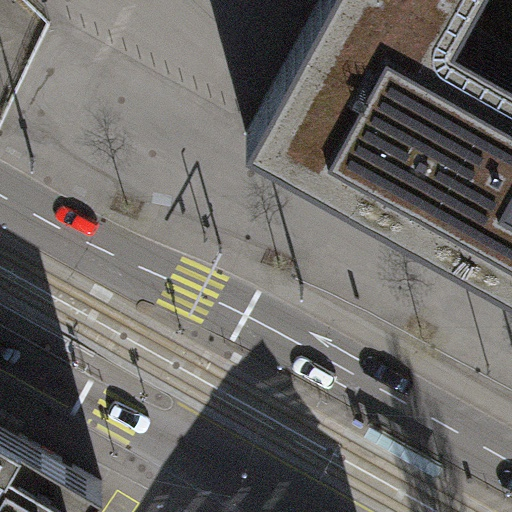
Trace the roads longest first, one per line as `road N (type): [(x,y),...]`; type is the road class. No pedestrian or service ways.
road 1 (primary): [(511,461),(296,339),(0,195)]
road 2 (primary): [(0,354),(231,479)]
